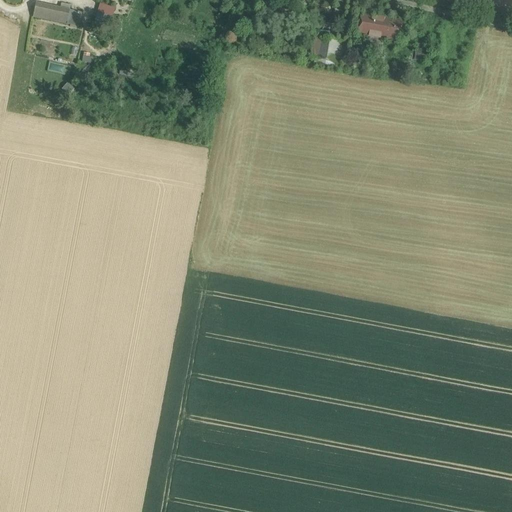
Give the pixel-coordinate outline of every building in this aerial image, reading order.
[(348,0),(339,0),(336,20),(345,22),(348,0)] [(60,9),(35,3),(33,17),(58,22),(60,9)] [(110,27),(114,6),(98,3),(94,24),(110,27)] [(69,10),(60,9),(58,22),(66,24),(69,10)] [(82,13),(69,10),(66,24),(78,27),(82,13)] [(403,22),(362,14),(359,35),(368,36),(383,39),(384,40),(400,42),(403,22)] [(383,39),(368,36),(366,47),(382,50),(383,39)] [(347,41),(323,37),(319,60),(343,64),(347,41)] [(82,61),(95,64),(96,58),(83,55),(82,61)]
